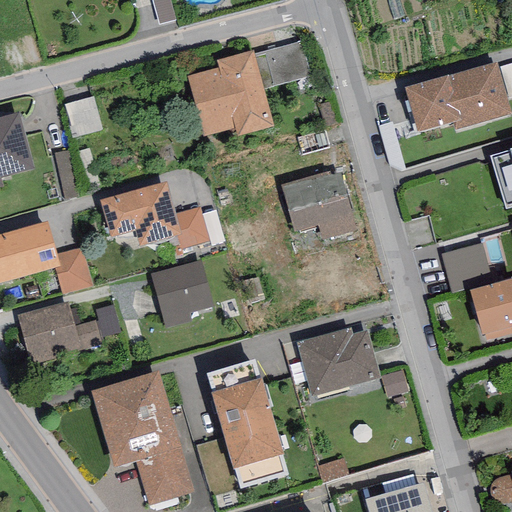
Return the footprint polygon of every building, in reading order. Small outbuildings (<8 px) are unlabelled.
[(306,40),(253,54),(263,90),(316,76),(306,40)] [(263,90),(253,54),(216,64),(218,70),(186,79),(203,139),(238,129),(241,138),(273,129),(263,90)] [(496,66),(404,91),(417,136),(453,126),(455,134),(511,118),(496,66)] [(99,96),(70,104),(79,138),(108,130),(99,96)] [(0,189),(3,189),(1,182),(34,172),(18,113),(0,118),(0,189)] [(511,154),(490,162),(506,211),(511,209),(511,154)] [(344,178),(291,192),(304,244),(357,230),(344,178)] [(166,185),(100,204),(110,240),(136,233),(140,248),(178,238),(181,237),(175,215),(166,185)] [(200,208),(175,215),(181,237),(178,238),(182,250),(209,242),(200,208)] [(47,226),(0,238),(0,285),(54,271),(59,269),(55,257),(47,226)] [(456,293),(497,285),(489,245),(448,253),(456,293)] [(80,250),(55,257),(59,269),(54,271),(61,296),(91,287),(80,250)] [(200,262),(150,276),(165,331),(191,323),(189,315),(213,308),(200,262)] [(511,282),(470,294),(482,338),(485,337),(487,342),(511,335),(511,282)] [(68,304),(17,318),(18,320),(31,369),(101,349),(94,324),(75,329),(68,304)] [(351,330),(295,345),(311,399),(380,380),(367,332),(353,336),(351,330)] [(158,375),(92,394),(114,470),(136,464),(149,505),(192,492),(158,375)] [(261,383),(211,397),(232,473),(283,459),(261,383)] [(511,473),(511,475),(511,476),(489,482),(496,509),(511,504),(511,473)] [(367,502),(369,511),(431,511),(424,486),(367,502)]
